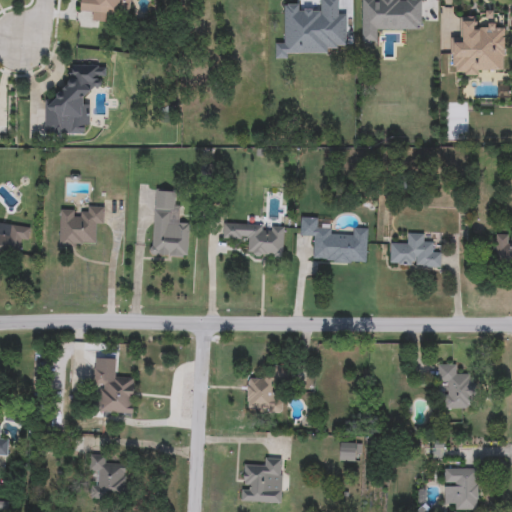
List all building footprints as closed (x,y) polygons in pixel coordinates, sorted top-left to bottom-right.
[(129,0),(128,19),(110,17),(109,23),(92,21),(92,12),(81,11),(81,0),(129,0)] [(380,31),(381,42),(361,42),(361,0),(422,0),(422,30),(380,31)] [(106,66),(106,79),(100,79),(100,88),(88,88),(88,134),(44,134),(45,101),(56,101),(56,89),(70,89),(70,66),(106,66)] [(155,191),(174,192),(172,224),(189,225),(187,258),(151,256),(155,191)] [(60,245),(60,212),(88,213),(88,208),(104,208),(103,225),(95,225),(95,246),(60,245)] [(366,263),(312,262),(313,237),(300,236),(301,218),(317,219),(317,231),(353,232),(353,229),(367,229),(366,263)] [(284,226),(283,256),(248,255),(248,240),(223,239),(223,224),(284,226)] [(19,258),(0,255),(0,231),(10,233),(11,226),(29,228),(27,242),(21,242),(19,258)] [(389,266),(390,244),(408,245),(408,234),(424,235),(423,244),(433,244),(433,253),(441,253),(441,267),(389,266)] [(496,236),(511,236),(511,264),(495,263),(496,236)] [(94,385),(95,355),(111,355),(110,378),(134,379),(133,414),(99,413),(100,385),(94,385)] [(456,365),(456,375),(474,375),(473,410),(446,409),(447,383),(438,383),(438,365),(456,365)] [(248,411),(248,378),(264,378),(264,368),(283,368),(283,412),(248,411)] [(0,440),(8,440),(7,456),(0,456),(0,440)] [(356,462),(339,462),(339,444),(356,444),(356,462)] [(106,456),(105,464),(126,466),(123,501),(90,498),(91,485),(96,485),(98,473),(89,472),(90,455),(106,456)] [(264,466),(265,458),(282,459),(281,503),(243,502),(243,466),(264,466)] [(477,510),(455,510),(455,505),(444,505),(444,469),(477,469),(477,510)]
